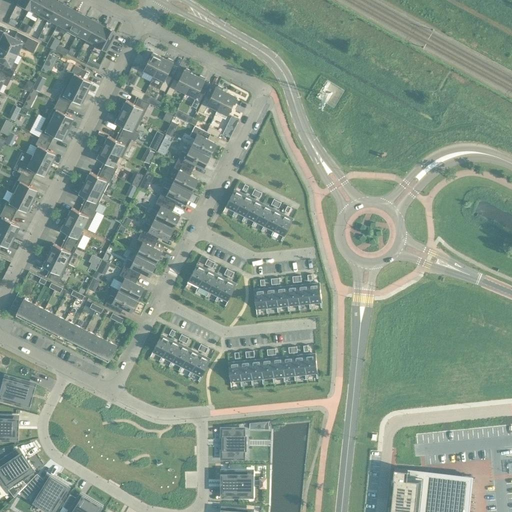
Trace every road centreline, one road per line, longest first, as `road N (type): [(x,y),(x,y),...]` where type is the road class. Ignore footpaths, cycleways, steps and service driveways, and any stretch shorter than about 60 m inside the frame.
road 1 (residential): [(142,24),(0,307)]
road 2 (residential): [(194,228),(266,89),(142,24)]
road 3 (residential): [(66,369),(42,428),(53,458),(153,511)]
road 4 (unclassified): [(376,511),(392,428),(511,411)]
road 5 (residential): [(191,511),(200,503),(202,413),(157,415),(112,392)]
road 6 (tertiary): [(341,511),(360,319)]
road 7 (tertiary): [(321,160),(279,67),(208,20)]
road 8 (residential): [(158,298),(225,333),(313,324)]
road 9 (residential): [(194,228),(253,260),(313,253)]
